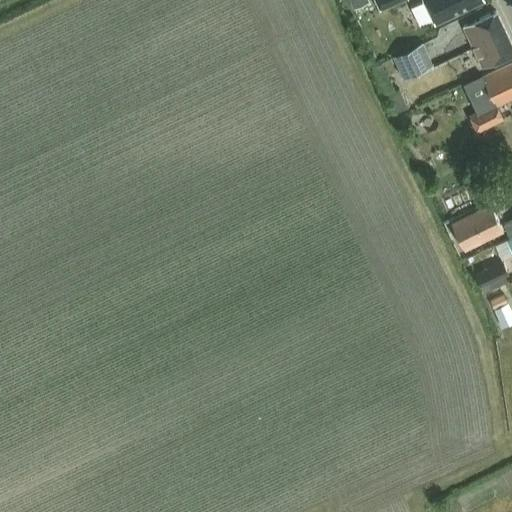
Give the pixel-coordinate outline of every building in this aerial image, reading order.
[(370,1),(369,0),(350,0),(354,8),(370,1)] [(376,0),(381,9),(401,0),(376,0)] [(423,0),(436,25),(485,2),(483,0),(423,0)] [(496,11),(465,25),(475,47),(506,32),(496,11)] [(511,44),(506,32),(475,47),(484,67),(511,53),(511,44)] [(423,42),(393,56),(403,78),(433,64),(423,42)] [(504,119),(497,104),(511,97),(511,63),(484,77),(493,95),(482,102),(475,105),(479,113),(473,116),(480,131),(488,127),(504,119)] [(375,68),(395,111),(408,106),(400,88),(395,90),(383,64),(375,68)] [(466,246),(505,228),(493,202),(454,220),(466,246)] [(476,273),(481,285),(509,273),(503,261),(476,273)] [(508,302),(504,293),(491,299),(495,308),(508,302)]
